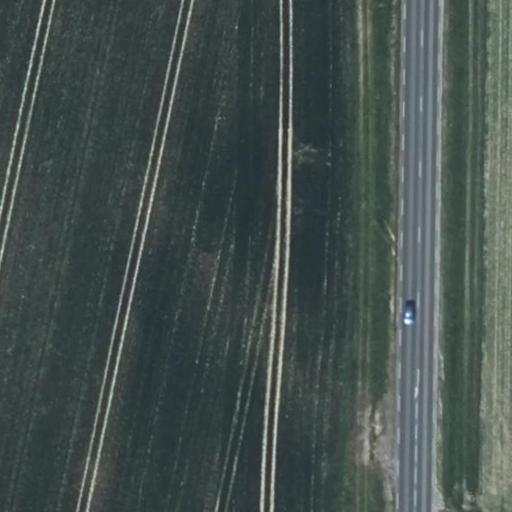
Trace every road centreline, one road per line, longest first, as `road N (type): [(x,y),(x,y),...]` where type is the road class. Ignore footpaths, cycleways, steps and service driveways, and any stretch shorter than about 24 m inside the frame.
road 1 (primary): [(418,0),(411,511)]
road 2 (track): [(356,0),(355,511)]
road 3 (track): [(356,417),(411,483),(450,511)]
